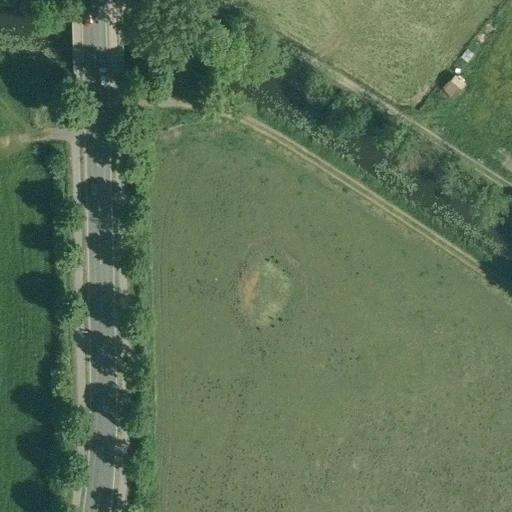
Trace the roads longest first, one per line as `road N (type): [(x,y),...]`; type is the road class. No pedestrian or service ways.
road 1 (secondary): [(96,511),(102,427),(92,0)]
road 2 (track): [(511,279),(252,111),(119,85)]
road 3 (track): [(215,0),(424,121),(511,184)]
